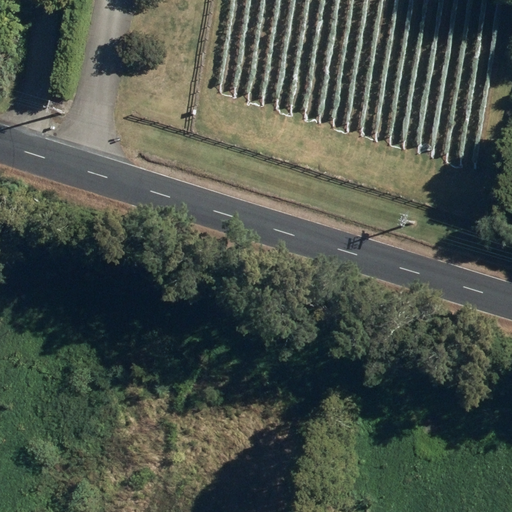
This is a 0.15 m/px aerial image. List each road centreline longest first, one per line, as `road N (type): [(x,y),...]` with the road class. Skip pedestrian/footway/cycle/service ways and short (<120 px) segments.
road 1 (unclassified): [(511,303),(0,143)]
road 2 (unknown): [(50,159),(81,0)]
